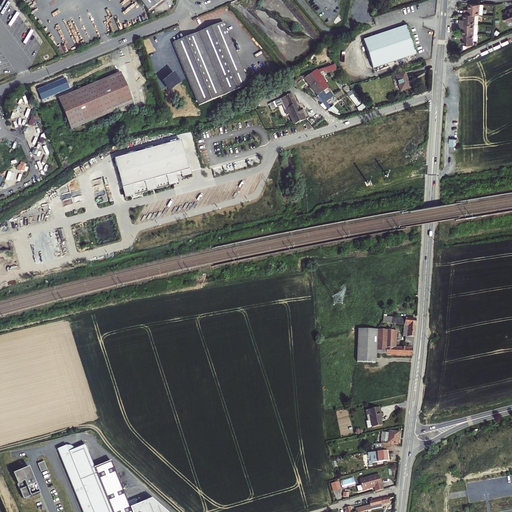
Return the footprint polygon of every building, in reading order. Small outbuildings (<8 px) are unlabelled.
[(158,0),(137,0),(145,10),(158,0)] [(463,9),(463,13),(478,14),(479,4),(468,3),(468,9),(463,9)] [(509,11),(502,14),(505,23),(511,20),(511,7),(508,9),(509,11)] [(459,19),(458,23),(473,24),(473,21),(477,21),(478,14),(463,13),(463,19),(459,19)] [(246,85),(220,22),(169,43),(195,106),(246,85)] [(473,24),(458,23),(458,27),(462,27),(462,33),(473,34),(477,34),(477,24),(473,24)] [(405,25),(363,40),(374,69),(416,54),(410,40),(405,25)] [(462,33),(458,33),(457,37),(462,37),(461,43),(472,44),(472,40),(473,34),(462,33)] [(120,73),(57,99),(70,130),(133,104),(120,73)] [(313,73),(305,80),(311,87),(320,80),(313,73)] [(395,77),(401,91),(410,88),(408,80),(405,73),(395,77)] [(320,80),(311,87),(314,91),(317,95),(321,92),(325,88),(322,83),(323,82),(321,79),(320,80)] [(325,88),(321,92),(317,95),(318,95),(317,96),(329,109),(331,107),(326,102),(333,95),(330,92),(329,93),(325,89),(326,88),(325,88)] [(353,90),(348,93),(357,108),(362,105),(353,90)] [(279,99),(284,110),(288,108),(296,105),(291,94),(279,99)] [(292,115),(290,116),(292,118),(293,118),(294,120),(293,120),(294,123),(295,122),(296,124),(307,119),(302,108),(298,110),(296,105),(288,108),(291,114),(292,115)] [(24,109),(22,116),(29,118),(31,111),(24,109)] [(181,142),(114,159),(125,198),(176,184),(175,178),(181,177),(182,180),(191,177),(189,171),(188,171),(181,142)] [(24,166),(26,162),(21,161),(19,169),(27,172),(29,167),(24,166)] [(7,179),(13,181),(15,173),(9,171),(7,179)] [(407,336),(414,337),(415,326),(415,320),(392,318),(392,324),(405,325),(404,331),(407,331),(407,336)] [(374,362),(375,348),(376,329),(358,327),(356,361),(374,362)] [(385,354),(412,355),(413,347),(413,342),(408,341),(408,345),(409,346),(409,348),(395,347),(396,330),(382,329),(381,349),(386,349),(385,354)] [(381,414),(379,407),(366,410),(367,415),(369,414),(370,420),(366,421),(368,428),(372,427),(382,424),(380,417),(381,417),(381,414)] [(383,434),(382,441),(381,441),(381,443),(384,444),(384,442),(388,442),(388,443),(398,444),(399,439),(400,431),(398,431),(399,428),(395,428),(395,430),(393,430),(384,432),(383,434)] [(92,511),(67,445),(58,449),(82,511),(92,511)] [(95,469),(86,445),(76,449),(72,445),(67,445),(92,511),(164,511),(151,501),(130,509),(112,462),(95,469)] [(371,458),(372,462),(369,463),(370,468),(373,467),(373,464),(381,463),(380,461),(388,460),(388,456),(387,451),(383,451),(377,452),(374,453),(367,455),(368,459),(371,458)] [(39,464),(42,472),(48,469),(45,461),(39,464)] [(29,467),(13,473),(24,499),(40,492),(29,467)] [(371,487),(373,492),(384,489),(381,482),(379,475),(360,481),(362,485),(363,489),(371,487)] [(340,481),(331,483),(333,491),(342,489),(340,481)] [(388,497),(368,502),(369,506),(370,510),(382,507),(381,505),(389,503),(388,500),(388,497)]
